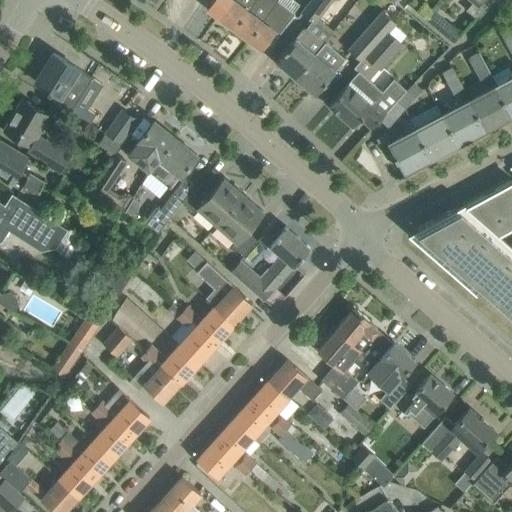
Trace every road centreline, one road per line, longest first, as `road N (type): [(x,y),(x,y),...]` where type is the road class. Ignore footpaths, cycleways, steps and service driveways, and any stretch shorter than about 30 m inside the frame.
road 1 (residential): [(112,511),(362,231)]
road 2 (residential): [(69,0),(226,108),(362,231)]
road 3 (residential): [(362,231),(382,261),(511,370)]
road 4 (residential): [(362,231),(511,149)]
